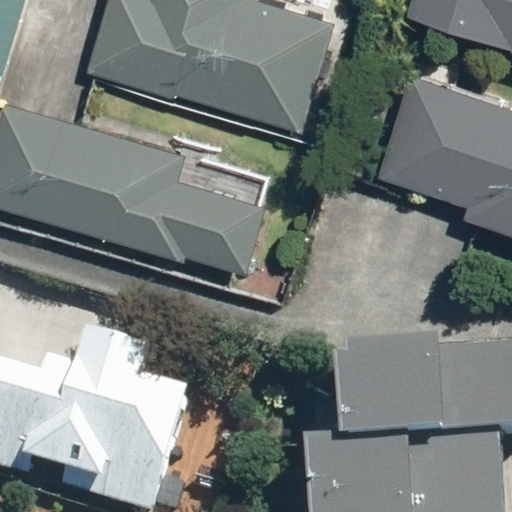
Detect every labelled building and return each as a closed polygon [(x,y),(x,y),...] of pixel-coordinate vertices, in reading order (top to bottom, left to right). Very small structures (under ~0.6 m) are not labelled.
[(186,94),(312,131),(345,20),(276,0),(113,0),(93,72),(185,99),(186,94)] [(511,69),(511,0),(401,0),(391,35),(511,69)] [(476,218),(511,228),(511,100),(419,73),(388,177),(480,205),(476,218)] [(199,257),(263,275),(283,207),(189,180),(196,155),(15,103),(0,155),(0,205),(198,262),(199,257)] [(0,344),(76,369),(96,306),(0,275),(0,344)] [(480,511),(475,446),(508,444),(501,354),(270,371),(276,458),(248,460),(252,511),(480,511)]
